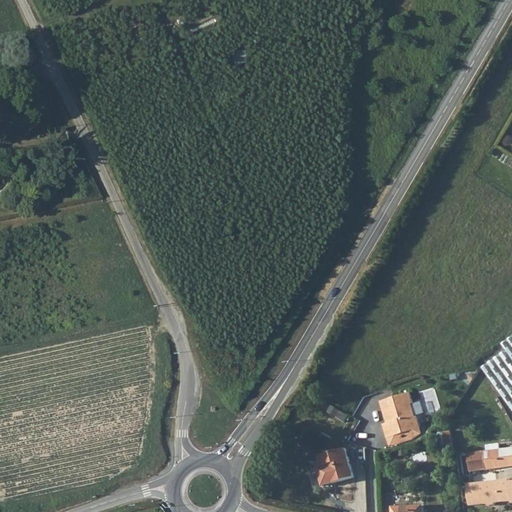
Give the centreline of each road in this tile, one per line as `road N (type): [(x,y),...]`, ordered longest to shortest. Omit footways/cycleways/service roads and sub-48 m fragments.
road 1 (unclassified): [(181,434),(188,368),(180,335),(21,0)]
road 2 (secondary): [(281,385),(507,0)]
